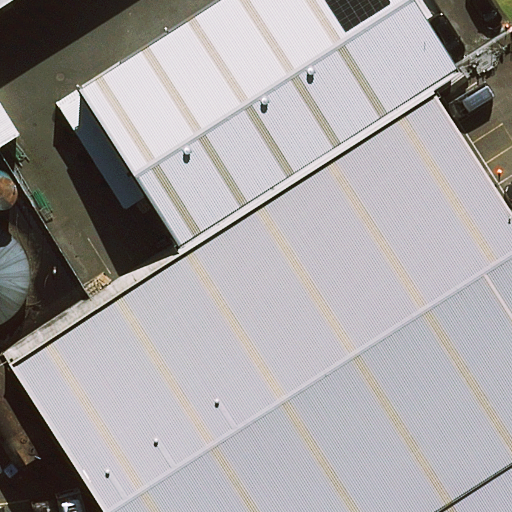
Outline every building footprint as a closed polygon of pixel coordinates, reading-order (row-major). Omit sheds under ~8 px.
[(177,243),(426,88),(452,68),(409,0),(184,0),(68,71),(177,243)] [(0,75),(0,140),(16,131),(0,104),(0,81),(3,80),(0,75)] [(412,511),(511,448),(511,217),(426,88),(177,243),(4,360),(103,511),(412,511)] [(32,152),(9,166),(51,236),(69,225),(64,216),(83,204),(69,180),(55,189),(32,152)] [(24,286),(26,272),(25,258),(20,245),(12,233),(1,224),(0,223),(0,315),(9,310),(18,299),(24,286)] [(45,436),(0,362),(0,444),(8,458),(45,436)]
